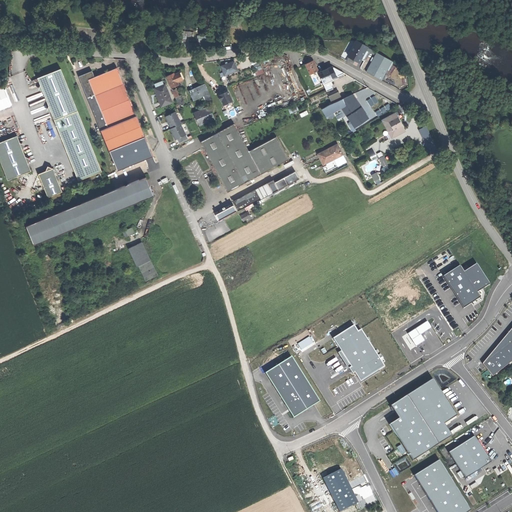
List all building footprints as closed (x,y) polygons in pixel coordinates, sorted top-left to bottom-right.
[(212,47),(211,40),(193,43),(194,49),(212,47)] [(367,47),(357,41),(348,56),(354,59),(359,62),(367,47)] [(375,76),(382,80),(393,61),(377,52),(366,71),(375,76)] [(224,70),(225,74),(237,69),(234,60),(227,62),(221,65),(223,70),(224,70)] [(305,64),(307,67),(310,74),(318,70),(316,66),(313,60),(305,64)] [(337,76),(332,66),(326,68),(327,70),(319,73),(323,82),(329,79),(337,76)] [(338,75),(345,73),(338,69),(332,66),(337,76),(338,75)] [(102,171),(61,69),(48,75),(38,79),(79,181),(102,171)] [(141,140),(115,70),(104,74),(94,78),(92,73),(78,78),(80,84),(79,84),(104,153),(141,140)] [(180,72),(175,74),(178,82),(183,79),(180,72)] [(178,82),(175,74),(174,73),(171,75),(167,76),(172,88),(179,84),(178,82)] [(311,76),(315,86),(320,83),(316,73),(311,75),(311,76)] [(333,88),(330,81),(329,79),(323,82),(327,91),(333,88)] [(212,98),(206,84),(197,87),(190,91),(194,100),(204,95),(206,101),(212,98)] [(162,106),(173,102),(166,85),(156,89),(159,99),(162,106)] [(352,94),(353,94),(349,86),(340,90),(344,98),(352,94)] [(0,109),(10,106),(3,88),(0,88),(0,109)] [(223,105),(232,101),(227,90),(226,92),(225,93),(223,93),(222,91),(220,92),(216,93),(220,101),(221,100),(223,105)] [(331,101),(341,97),(338,91),(328,96),(331,101)] [(179,96),(176,97),(179,104),(185,102),(182,94),(179,96)] [(344,98),(321,108),(325,116),(332,113),(333,114),(342,109),(355,99),(352,94),(344,98)] [(355,99),(342,109),(355,127),(368,118),(355,99)] [(198,111),(194,113),(200,125),(215,118),(210,106),(198,111)] [(169,124),(171,128),(173,133),(176,139),(177,139),(179,143),(189,138),(186,134),(181,123),(176,111),(166,116),(169,120),(170,123),(169,124)] [(388,133),(392,131),(387,122),(396,117),(394,113),(381,120),(388,133)] [(392,131),(401,126),(399,122),(396,117),(387,122),(392,131)] [(217,172),(228,192),(261,174),(249,151),(234,123),(200,142),(217,172)] [(438,148),(426,125),(419,129),(430,152),(438,148)] [(404,131),(401,126),(392,131),(388,133),(391,138),(404,131)] [(17,136),(0,142),(0,159),(8,180),(31,171),(17,136)] [(276,137),(249,151),(261,174),(288,160),(276,137)] [(340,150),(337,145),(319,155),(323,164),(342,155),(340,150)] [(382,151),(377,153),(383,166),(388,164),(382,151)] [(53,168),(39,174),(48,197),(62,192),(53,168)] [(274,182),(279,191),(299,180),(294,171),(274,182)] [(153,195),(146,176),(26,225),(34,244),(153,195)] [(262,200),(279,191),(274,182),(269,185),(268,184),(234,202),(238,211),(262,199),(262,200)] [(251,216),(248,212),(240,216),(243,220),(251,216)] [(125,237),(135,232),(132,227),(122,232),(125,237)] [(158,275),(141,242),(128,248),(137,266),(138,265),(146,281),(158,275)] [(115,265),(111,258),(99,265),(103,271),(115,265)] [(459,266),(443,277),(463,308),(479,297),(476,291),(483,286),(484,287),(490,284),(476,264),(463,272),(459,266)] [(427,321),(407,333),(411,339),(420,334),(431,327),(427,321)] [(356,331),(352,325),(332,338),(350,366),(347,368),(351,373),(353,371),(359,381),(383,366),(359,329),(356,331)] [(511,327),(482,364),(492,377),(511,360),(511,327)] [(424,340),(420,334),(411,339),(415,346),(424,340)] [(290,357),(264,374),(293,418),(319,402),(290,357)] [(432,381),(408,396),(439,445),(450,438),(441,424),(454,415),(432,381)] [(413,461),(439,445),(408,396),(391,406),(400,420),(391,425),(413,461)] [(473,436),(448,453),(465,479),(490,462),(473,436)] [(398,449),(394,451),(397,456),(404,453),(401,445),(397,447),(398,449)] [(465,511),(469,510),(438,460),(413,475),(436,511),(465,511)] [(341,469),(322,478),(338,511),(339,511),(358,503),(341,469)]
